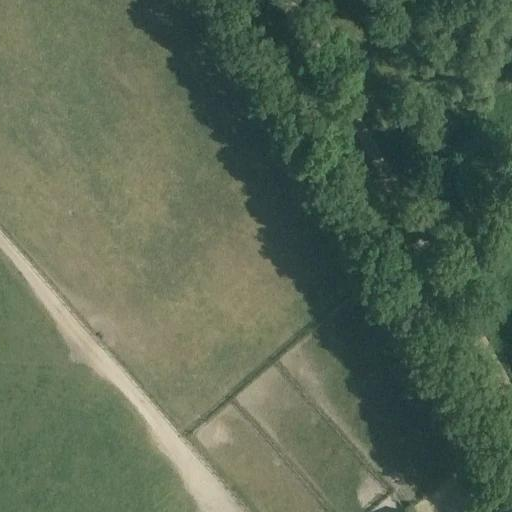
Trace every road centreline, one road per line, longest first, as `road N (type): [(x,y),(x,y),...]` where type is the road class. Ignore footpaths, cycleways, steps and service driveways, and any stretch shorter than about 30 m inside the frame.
road 1 (track): [(281,0),(511,401)]
road 2 (track): [(0,239),(237,511)]
